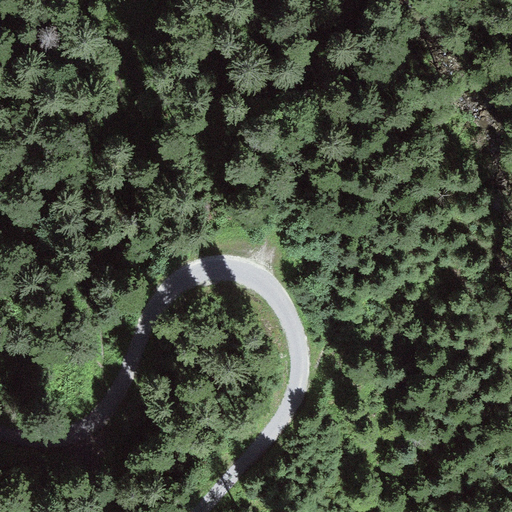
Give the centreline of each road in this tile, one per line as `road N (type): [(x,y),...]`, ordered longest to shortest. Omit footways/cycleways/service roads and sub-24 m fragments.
road 1 (track): [(0,434),(39,440),(83,429),(116,392),(163,295),(193,274),(246,273),(274,293),(292,324),(298,383),(267,437),(202,511)]
road 2 (track): [(142,0),(141,36),(85,185),(83,429)]
